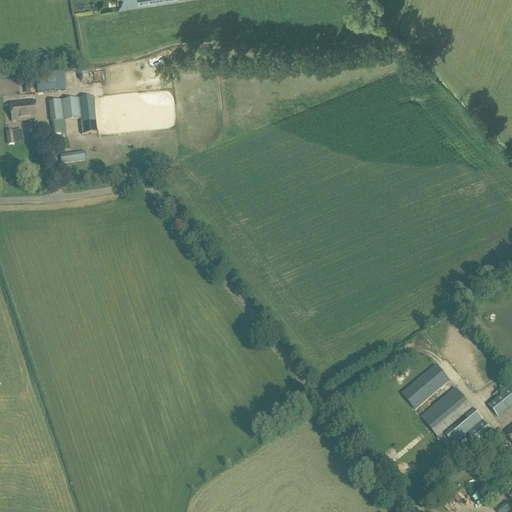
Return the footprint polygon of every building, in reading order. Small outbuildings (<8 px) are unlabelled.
[(38,97),(66,94),(64,73),(36,76),(37,85),(19,86),(19,87),(20,97),(38,95),(38,97)] [(49,103),(51,124),(80,121),(81,136),(98,134),(94,98),(49,103)] [(35,102),(12,104),(13,123),(37,121),(35,102)] [(55,136),(66,135),(66,127),(54,129),(55,136)] [(8,146),(15,145),(13,133),(7,134),(8,146)] [(80,148),(55,149),(56,161),(80,160),(80,148)] [(436,366),(401,395),(415,412),(451,383),(436,366)] [(456,389),(420,418),(439,441),(474,412),(456,389)] [(511,390),(489,407),(496,417),(511,404),(511,391),(511,390)] [(482,422),(470,433),(481,446),(486,442),(487,444),(494,438),(492,436),(494,435),(482,422)]
